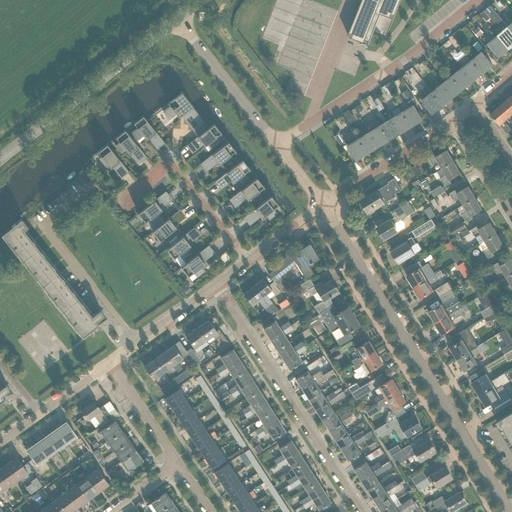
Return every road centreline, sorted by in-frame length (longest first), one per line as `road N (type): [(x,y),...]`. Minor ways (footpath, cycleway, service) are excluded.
road 1 (tertiary): [(510,511),(322,206)]
road 2 (residential): [(216,286),(363,511)]
road 3 (secondary): [(0,159),(178,23)]
road 4 (residential): [(135,345),(38,217),(79,186)]
road 5 (residential): [(314,123),(484,0)]
road 6 (residential): [(129,199),(170,167),(246,264)]
road 7 (tertiary): [(277,150),(178,23)]
road 8 (unclassified): [(322,206),(451,124)]
road 9 (residential): [(177,463),(108,364)]
